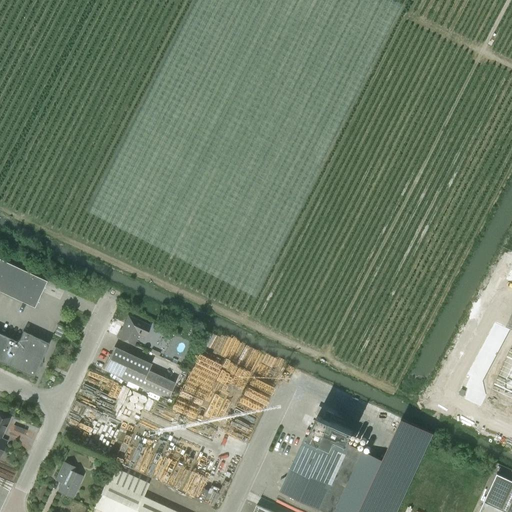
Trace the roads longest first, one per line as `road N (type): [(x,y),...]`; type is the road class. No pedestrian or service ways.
road 1 (unclassified): [(286,382),(228,511)]
road 2 (unclassified): [(60,405),(112,296)]
